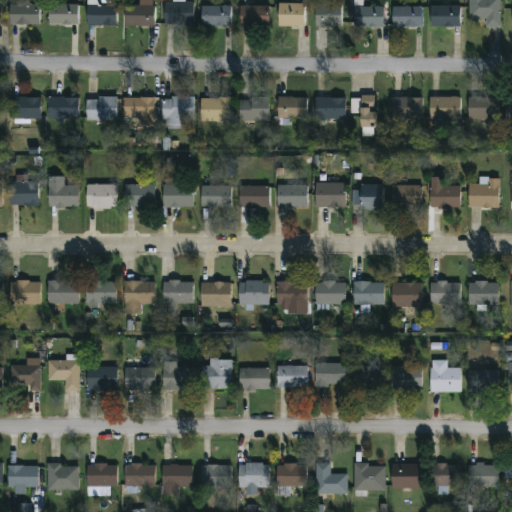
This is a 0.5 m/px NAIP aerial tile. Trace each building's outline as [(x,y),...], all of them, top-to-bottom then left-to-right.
[(485,28),(485,19),(469,19),(469,0),(499,0),(499,28),(485,28)] [(164,26),(164,3),(193,3),(193,26),(164,26)] [(303,5),(303,28),(277,28),(277,5),(303,5)] [(48,26),(48,6),(78,6),(78,26),(48,26)] [(9,7),(39,7),(39,26),(9,26),(9,7)] [(117,7),(117,26),(86,26),(86,7),(117,7)] [(125,27),(125,7),(154,7),(154,27),(125,27)] [(231,28),(201,28),(201,7),(231,7),(231,28)] [(268,7),(268,28),(239,28),(239,7),(268,7)] [(314,28),(314,7),(341,7),(341,28),(314,28)] [(353,7),(383,7),(383,28),(353,28),(353,7)] [(429,28),(429,7),(459,7),(459,28),(429,28)] [(421,8),(421,28),(392,28),(392,8),(421,8)] [(375,138),(360,138),(360,96),(375,96),(375,138)] [(9,119),(9,98),(40,98),(40,119),(9,119)] [(48,121),(48,98),(77,98),(77,121),(48,121)] [(116,98),(116,121),(86,121),(86,98),(116,98)] [(193,98),(193,124),(163,124),(163,98),(193,98)] [(306,119),(277,119),(277,98),(306,98),(306,119)] [(461,98),(461,121),(431,121),(431,98),(461,98)] [(471,121),(471,98),(493,98),(493,121),(471,121)] [(122,121),(122,99),(154,99),(154,121),(122,121)] [(229,123),(199,123),(199,99),(229,99),(229,123)] [(314,121),(314,99),(345,99),(345,121),(314,121)] [(421,120),(391,120),(391,99),(421,99),(421,120)] [(239,100),(269,100),(269,121),(239,121),(239,100)] [(48,178),(64,178),(64,187),(78,187),(78,208),(48,208),(48,178)] [(193,208),(163,208),(163,180),(177,180),(177,187),(193,187),(193,208)] [(468,208),(468,185),(487,185),(487,180),(500,180),(500,208),(468,208)] [(9,183),(37,183),(37,206),(9,206),(9,183)] [(315,208),(315,184),(344,184),(344,208),(315,208)] [(116,185),(116,208),(86,208),(86,185),(116,185)] [(155,208),(125,208),(125,186),(155,186),(155,208)] [(307,208),(277,208),(277,186),(307,186),(307,208)] [(382,210),(357,210),(357,186),(382,186),(382,210)] [(201,208),(201,187),(231,187),(231,208),(201,208)] [(240,208),(240,187),(267,187),(267,208),(240,208)] [(421,187),(421,208),(390,208),(390,187),(421,187)] [(460,209),(430,209),(430,187),(460,187),(460,209)] [(39,281),(39,304),(11,304),(11,281),(39,281)] [(77,281),(77,304),(47,304),(47,281),(77,281)] [(268,306),(239,306),(239,281),(268,281),(268,306)] [(116,304),(87,304),(87,282),(116,282),(116,304)] [(141,314),(124,314),(124,282),(155,282),(155,305),(141,305),(141,314)] [(193,282),(193,304),(177,304),(177,318),(163,318),(163,282),(193,282)] [(468,305),(468,282),(498,282),(498,305),(468,305)] [(231,308),(200,308),(200,283),(231,283),(231,308)] [(308,283),(308,304),(295,304),(295,311),(277,311),(277,283),(308,283)] [(344,283),(344,305),(315,305),(315,283),(344,283)] [(383,283),(383,306),(352,306),(352,283),(383,283)] [(421,308),(391,308),(391,283),(421,283),(421,308)] [(460,283),(460,306),(429,306),(429,283),(460,283)] [(27,366),(27,360),(40,360),(40,390),(11,390),(11,366),(27,366)] [(209,367),(209,360),(231,360),(231,388),(201,388),(201,367),(209,367)] [(65,393),(65,382),(48,382),(48,362),(79,362),(79,393),(65,393)] [(460,393),(431,393),(431,362),(447,362),(447,369),(460,369),(460,393)] [(344,364),(344,387),(314,387),(314,364),(344,364)] [(194,391),(163,391),(163,366),(194,366),(194,391)] [(383,366),(383,389),(353,389),(353,366),(383,366)] [(277,367),(307,367),(307,389),(277,389),(277,367)] [(117,368),(117,391),(86,391),(86,368),(117,368)] [(421,368),(421,391),(391,391),(391,368),(421,368)] [(468,393),(468,368),(498,368),(498,393),(468,393)] [(155,369),(155,391),(125,391),(125,369),(155,369)] [(268,391),(240,391),(240,369),(268,369),(268,391)] [(347,475),(347,495),(315,495),(315,464),(330,464),(330,475),(347,475)] [(78,465),(78,491),(47,491),(47,465),(78,465)] [(87,488),(87,465),(117,465),(117,488),(87,488)] [(268,465),(268,488),(239,488),(239,465),(268,465)] [(289,496),(276,496),(276,465),(306,465),(306,488),(289,488),(289,496)] [(354,492),(354,465),(385,465),(385,492),(354,492)] [(391,489),(391,465),(421,465),(421,489),(391,489)] [(434,487),(434,465),(462,465),(462,487),(434,487)] [(498,488),(468,488),(468,465),(498,465),(498,488)] [(154,466),(154,488),(125,488),(125,466),(154,466)] [(192,466),(192,488),(178,488),(178,497),(162,497),(162,466),(192,466)] [(8,467),(38,467),(38,490),(8,490),(8,467)] [(231,467),(231,488),(201,488),(201,467),(231,467)]
